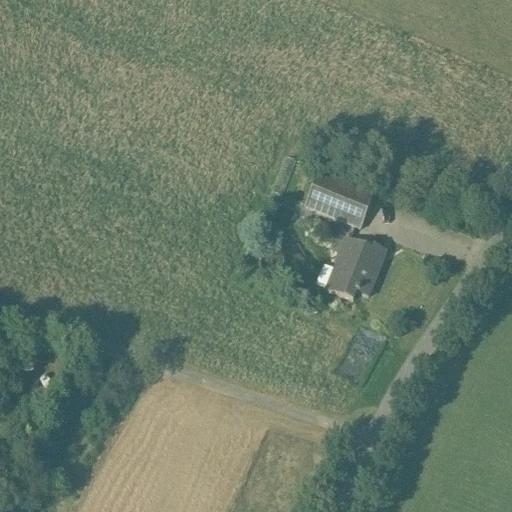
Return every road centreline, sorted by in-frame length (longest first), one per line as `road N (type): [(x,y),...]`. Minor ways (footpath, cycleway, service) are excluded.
road 1 (unknown): [(374,443),(0,312)]
road 2 (unclassified): [(342,511),(387,414),(511,238)]
